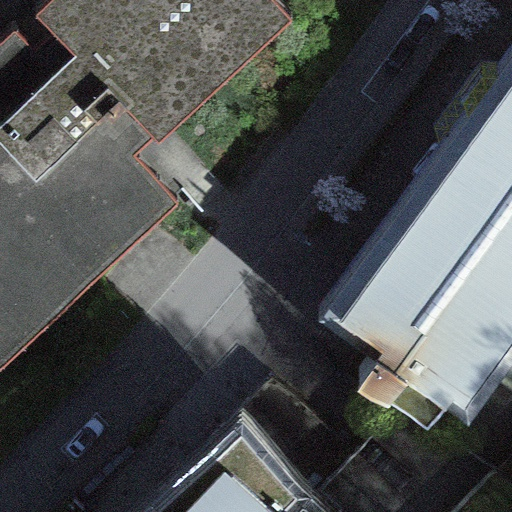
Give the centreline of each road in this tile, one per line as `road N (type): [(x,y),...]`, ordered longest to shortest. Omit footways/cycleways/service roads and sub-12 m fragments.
road 1 (residential): [(423,0),(238,246),(0,496)]
road 2 (unknown): [(409,511),(406,479),(390,454),(233,317)]
